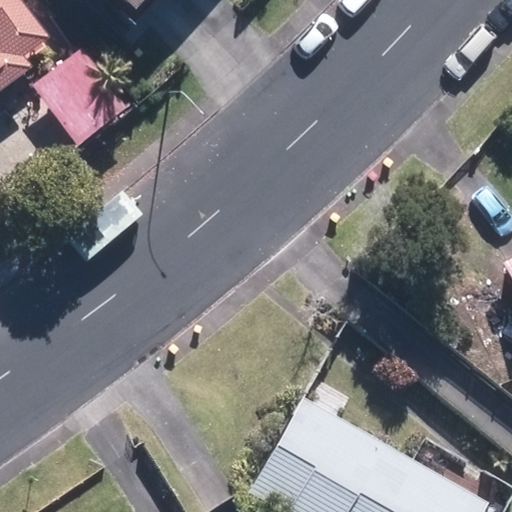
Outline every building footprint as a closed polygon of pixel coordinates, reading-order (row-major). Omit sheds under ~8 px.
[(46,40),(15,0),(0,0),(0,90),(29,69),(21,58),(46,40)] [(140,0),(117,0),(130,11),(140,0)] [(126,109),(79,50),(29,91),(75,149),(126,109)] [(511,257),(500,263),(511,288),(511,257)] [(481,511),(486,503),(298,396),(240,497),(267,511),(481,511)]
